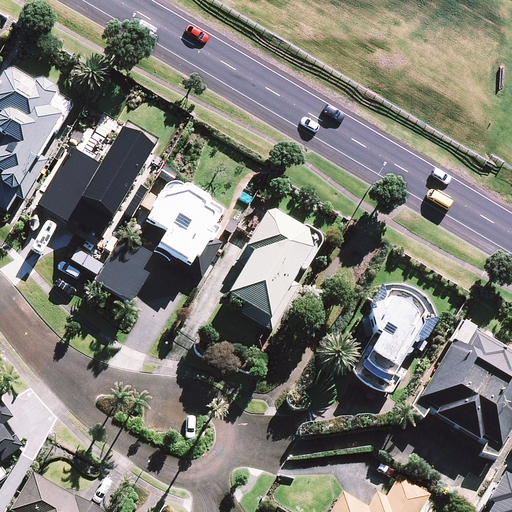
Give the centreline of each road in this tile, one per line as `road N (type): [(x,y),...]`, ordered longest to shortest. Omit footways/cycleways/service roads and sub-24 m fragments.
road 1 (secondary): [(116,0),(511,232)]
road 2 (residential): [(75,383),(209,399),(232,429),(218,464),(170,469),(127,447),(83,404)]
